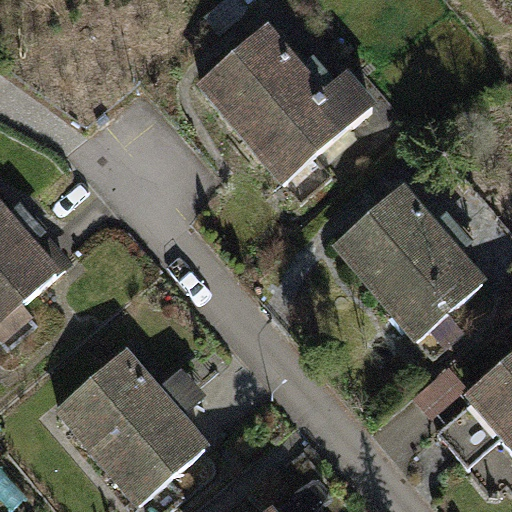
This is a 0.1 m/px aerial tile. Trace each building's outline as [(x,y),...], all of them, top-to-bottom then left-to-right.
[(254,28),(182,87),(264,186),(358,109),(334,79),(311,97),(254,28)] [(390,194),(323,251),(405,348),(473,291),(390,194)] [(0,225),(0,344),(22,325),(9,311),(47,278),(0,225)] [(113,356),(35,422),(111,511),(125,511),(196,452),(169,422),(193,402),(170,375),(146,396),(113,356)] [(511,357),(451,411),(511,478),(511,357)]
